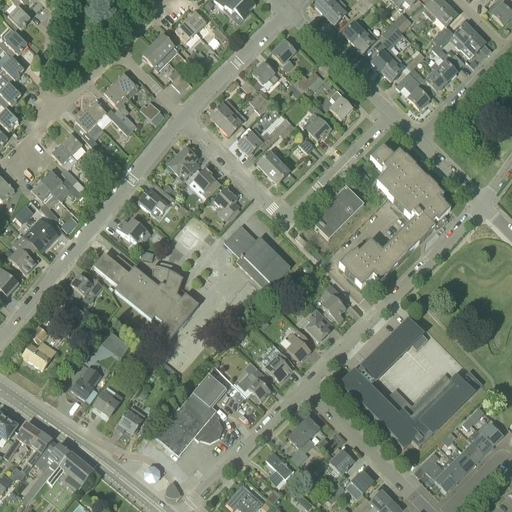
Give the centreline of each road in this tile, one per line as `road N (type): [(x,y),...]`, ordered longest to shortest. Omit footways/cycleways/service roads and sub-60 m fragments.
road 1 (residential): [(0,341),(183,118)]
road 2 (residential): [(183,118),(271,212),(285,214),(387,111)]
road 3 (residential): [(303,390),(479,205)]
road 4 (secondary): [(162,511),(0,386)]
road 5 (residential): [(429,511),(303,390)]
road 6 (residential): [(180,511),(303,390)]
road 7 (residential): [(183,118),(289,11)]
road 8 (residential): [(387,111),(289,11)]
road 9 (residential): [(420,142),(508,49)]
